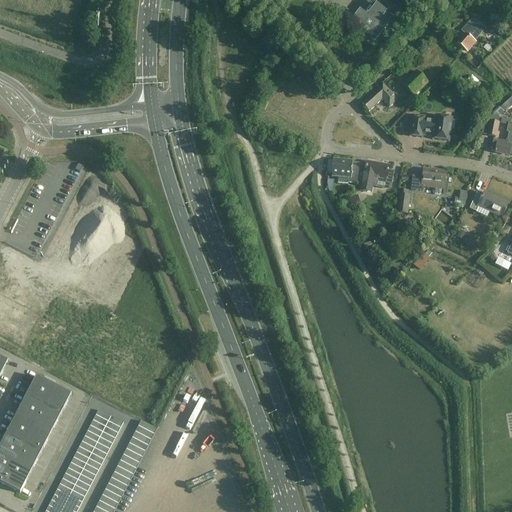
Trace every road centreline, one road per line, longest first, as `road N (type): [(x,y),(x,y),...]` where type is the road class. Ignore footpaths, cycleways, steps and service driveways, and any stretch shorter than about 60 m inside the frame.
road 1 (track): [(325,145),(322,197),(387,315),(476,393),(480,511)]
road 2 (primary): [(316,511),(206,212),(179,112)]
road 3 (primary): [(154,123),(170,188),(288,511)]
road 4 (unclassified): [(0,32),(93,62),(105,44),(109,0)]
road 5 (track): [(246,0),(348,107)]
